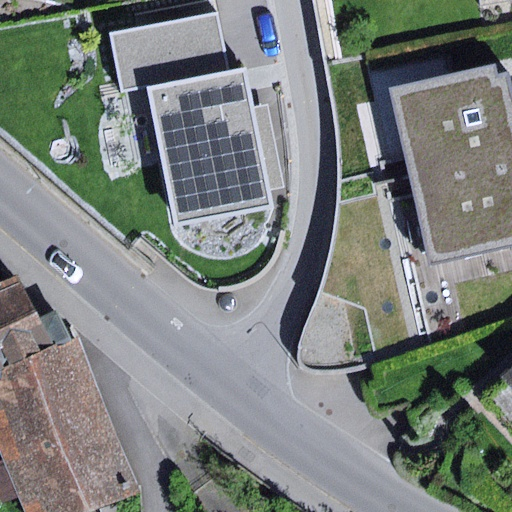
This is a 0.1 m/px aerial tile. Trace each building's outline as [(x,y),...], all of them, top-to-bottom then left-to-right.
[(149,89),(229,72),(217,14),(112,35),(124,94),(149,89)] [(392,90),(410,175),(511,152),(511,87),(509,73),(497,75),(496,67),(392,90)] [(176,227),(274,207),(270,191),(254,108),(246,69),(229,72),(149,89),(176,227)] [(268,106),(254,108),(270,191),(284,189),(268,106)] [(511,152),(410,175),(430,266),(511,248),(511,152)] [(329,270),(302,342),(341,356),(368,284),(329,270)] [(0,380),(56,350),(18,275),(0,283),(0,380)] [(0,456),(22,511),(85,511),(142,493),(81,338),(56,350),(0,380),(0,456)] [(511,354),(493,372),(504,384),(489,399),(511,422),(511,354)] [(461,383),(406,401),(416,433),(471,415),(461,383)]
